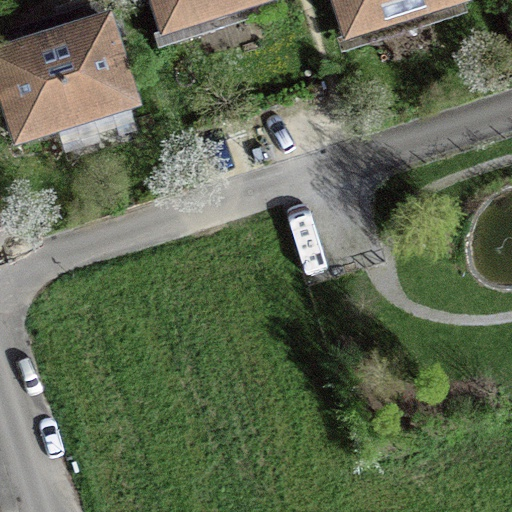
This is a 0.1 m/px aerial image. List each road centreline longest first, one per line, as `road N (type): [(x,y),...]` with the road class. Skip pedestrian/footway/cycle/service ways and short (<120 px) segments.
road 1 (residential): [(0,277),(511,114)]
road 2 (residential): [(0,352),(51,511)]
